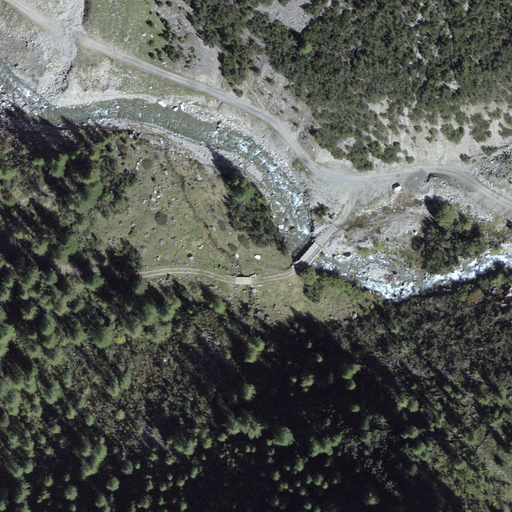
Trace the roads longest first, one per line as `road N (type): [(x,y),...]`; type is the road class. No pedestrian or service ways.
road 1 (track): [(511,205),(455,174),(353,179),(318,171),(265,116),(67,33),(12,0)]
road 2 (track): [(0,252),(69,269),(183,271),(238,282)]
road 3 (track): [(353,179),(354,201),(294,271),(238,282)]
